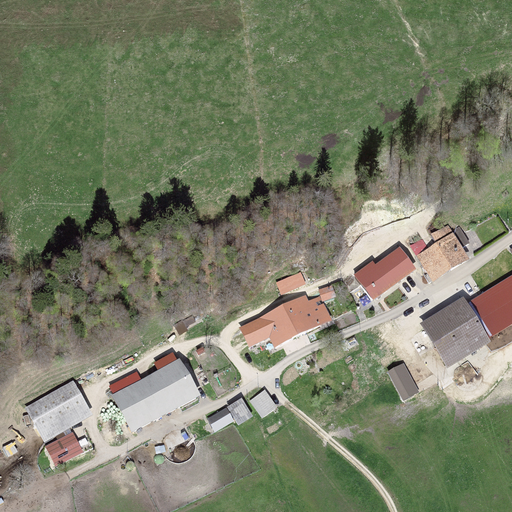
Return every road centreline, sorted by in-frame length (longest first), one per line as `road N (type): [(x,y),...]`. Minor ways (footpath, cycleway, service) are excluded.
road 1 (track): [(511,242),(260,382)]
road 2 (track): [(11,511),(38,490),(260,382)]
road 3 (track): [(220,344),(371,474),(395,511)]
